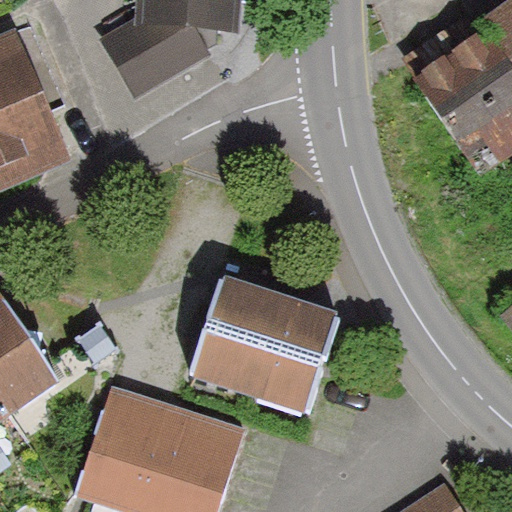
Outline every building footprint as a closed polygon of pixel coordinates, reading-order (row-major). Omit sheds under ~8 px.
[(241,0),(128,0),(129,2),(147,3),(145,22),(105,44),(135,100),(214,57),(200,31),(240,33),(241,0)] [(511,1),(481,24),(487,32),(417,80),(486,178),(511,160),(511,1)] [(0,191),(73,160),(18,35),(0,43),(0,191)] [(338,317),(224,278),(190,378),(304,417),(338,317)] [(0,422),(59,384),(0,296),(0,422)] [(511,315),(502,324),(511,335),(511,315)] [(112,390),(79,499),(121,511),(221,511),(246,431),(172,409),(112,390)] [(466,511),(448,484),(405,511),(466,511)]
